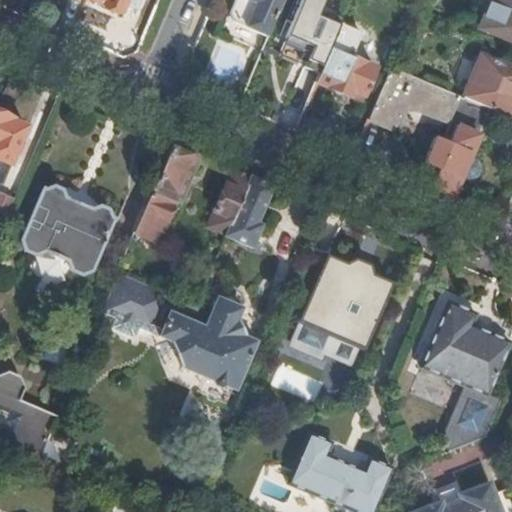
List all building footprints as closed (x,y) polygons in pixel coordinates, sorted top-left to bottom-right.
[(94,0),(104,4),(104,5),(120,12),(124,4),(136,10),(140,0),(94,0)] [(283,0),(234,0),(229,13),(232,21),(268,36),(283,0)] [(511,0),(490,0),(480,27),(511,40),(511,0)] [(353,30),(340,25),(316,83),(350,97),(354,92),(364,96),(375,69),(344,55),(353,30)] [(284,116),(294,59),(251,51),(241,109),(284,116)] [(490,109),(511,118),(511,114),(511,67),(505,64),(483,55),(464,97),(490,109)] [(461,97),(391,66),(368,120),(392,130),(409,102),(451,120),(461,97)] [(430,187),(452,197),(461,177),(470,157),(490,109),(464,97),(461,97),(451,120),(445,134),(442,142),(436,140),(433,139),(423,163),(431,167),(429,173),(435,175),(430,187)] [(13,120),(0,114),(0,160),(11,166),(26,128),(12,122),(13,120)] [(439,132),(436,140),(442,142),(445,134),(439,132)] [(197,154),(173,144),(136,232),(149,238),(154,240),(155,240),(161,226),(165,227),(167,220),(171,216),(173,206),(176,205),(178,200),(181,198),(184,196),(186,193),(186,189),(184,185),(189,172),(194,170),(197,167),(198,164),(197,161),(195,157),(197,154)] [(470,157),(461,177),(470,181),(478,178),(482,168),(477,159),(470,157)] [(251,177),(234,169),(216,212),(216,214),(210,228),(227,236),(251,177)] [(251,177),(227,236),(227,237),(255,249),(264,227),(259,224),(275,187),(251,177)] [(118,274),(129,248),(106,238),(109,233),(114,220),(111,219),(108,211),(100,207),(92,211),(89,210),(88,213),(66,203),(66,200),(64,200),(62,191),(53,188),(46,192),(42,191),(20,243),(24,253),(34,257),(45,254),(67,263),(72,273),(81,277),(90,273),(114,283),(118,274)] [(0,227),(1,228),(14,199),(0,192),(0,227)] [(129,232),(142,197),(130,193),(117,228),(129,232)] [(129,248),(132,242),(109,233),(106,238),(129,248)] [(343,265),(327,258),(300,322),(365,348),(392,285),(375,278),(373,283),(341,270),(343,265)] [(114,283),(102,313),(117,320),(113,331),(136,340),(141,329),(173,343),(178,354),(197,307),(118,274),(114,283)] [(197,307),(178,354),(184,369),(215,382),(217,388),(223,390),(228,387),(238,392),(259,342),(248,338),(239,320),(244,309),(240,307),(237,299),(231,297),(224,300),(218,298),(212,313),(197,307)] [(422,369),(465,387),(489,396),(511,344),(472,327),(477,315),(449,304),(422,369)] [(0,445),(2,446),(38,462),(39,462),(58,417),(20,401),(26,388),(21,378),(9,373),(0,375),(0,445)] [(445,438),(450,453),(486,439),(502,402),(489,396),(465,387),(445,438)] [(335,445),(313,435),(291,486),(355,511),(377,511),(395,470),(373,461),(367,473),(330,457),(335,445)] [(57,470),(39,462),(32,475),(59,487),(63,479),(56,475),(57,470)] [(443,499),(441,500),(410,511),(409,511),(502,511),(491,482),(460,493),(459,494),(460,499),(445,504),(443,499)] [(439,493),(441,500),(443,499),(445,504),(460,499),(459,494),(458,486),(439,493)]
